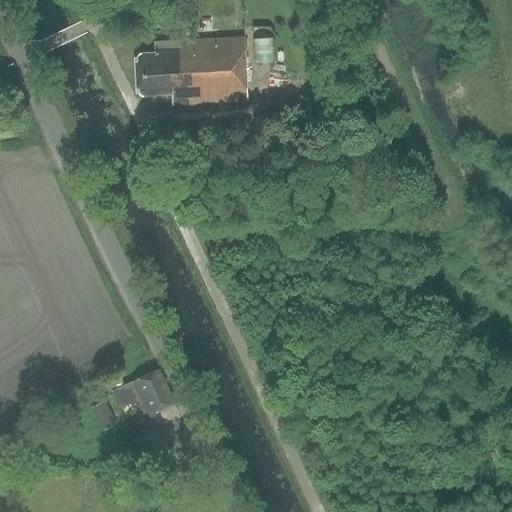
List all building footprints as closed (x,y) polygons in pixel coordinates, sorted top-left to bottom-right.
[(248,104),(246,39),(155,42),(155,54),(144,54),(144,53),(140,53),(136,59),(137,92),(142,96),(146,96),(170,94),(171,106),(248,104)] [(275,39),(254,40),(255,64),(276,63),(275,39)] [(119,375),(98,386),(103,396),(113,391),(121,408),(136,401),(145,420),(153,417),(151,413),(172,404),(158,371),(124,387),(119,375)] [(104,431),(118,424),(106,401),(93,408),(104,431)] [(174,460),(161,430),(136,441),(149,471),(174,460)]
